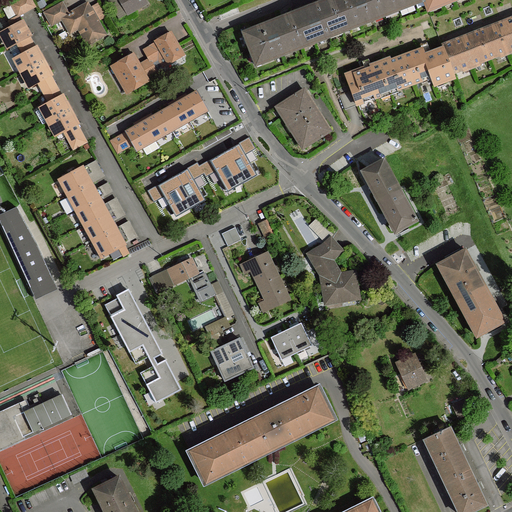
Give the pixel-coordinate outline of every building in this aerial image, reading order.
[(18,17),(19,16),(36,7),(32,0),(19,0),(11,4),(18,17)] [(144,0),(120,0),(128,14),(146,3),(144,0)] [(293,17),(304,46),(343,31),(331,0),(327,0),(293,13),(295,16),(293,17)] [(331,0),(343,31),(384,14),(378,0),(331,0)] [(378,0),(384,14),(421,0),(378,0)] [(424,0),(428,10),(453,0),(424,0)] [(99,2),(90,7),(98,21),(107,16),(99,2)] [(66,10),(63,3),(45,13),(49,20),(66,10)] [(90,7),(88,4),(69,14),(62,18),(69,30),(77,25),(88,45),(106,35),(98,21),(90,7)] [(69,14),(66,10),(49,20),(52,24),(62,18),(69,14)] [(9,47),(18,43),(30,36),(19,16),(18,17),(9,22),(13,28),(2,34),(9,47)] [(254,30),(244,33),(257,66),(284,56),(283,54),(304,46),(293,17),(280,21),(280,19),(254,30)] [(511,19),(480,31),(490,59),(511,50),(511,19)] [(442,46),(444,51),(454,74),(490,59),(480,31),(442,46)] [(165,54),(158,58),(159,60),(163,66),(163,67),(183,56),(177,46),(170,34),(157,41),(165,54)] [(36,48),(30,36),(18,43),(24,55),(36,48)] [(152,46),(158,58),(165,54),(157,41),(151,45),(152,46)] [(16,59),(24,55),(18,43),(9,47),(16,59)] [(158,58),(152,46),(144,50),(149,58),(152,64),(153,64),(159,60),(158,58)] [(24,73),(44,62),(36,48),(24,55),(16,59),(23,73),(24,73)] [(423,49),(404,56),(414,84),(432,78),(435,86),(455,79),(454,74),(444,51),(426,57),(423,49)] [(138,64),(133,55),(126,59),(116,65),(120,74),(119,75),(129,92),(148,81),(147,80),(138,64)] [(369,77),(365,68),(347,75),(350,85),(356,100),(374,94),(376,98),(414,84),(404,56),(372,68),(374,73),(373,75),(369,77)] [(152,64),(149,58),(138,64),(147,80),(158,73),(156,70),(153,64),(152,64)] [(159,60),(153,64),(156,70),(163,66),(159,60)] [(51,75),(44,62),(24,73),(31,86),(38,83),(51,75)] [(63,97),(51,75),(38,83),(44,93),(49,104),(63,97)] [(356,100),(350,85),(338,89),(346,110),(358,105),(356,100)] [(305,89),(280,106),(306,147),(331,131),(305,89)] [(199,96),(182,106),(194,128),(212,117),(199,96)] [(50,121),(70,110),(63,97),(49,104),(43,107),(50,121)] [(81,130),(70,110),(50,121),(49,121),(57,135),(64,131),(68,129),(71,135),(81,130)] [(87,142),(81,130),(71,135),(67,137),(74,149),(79,147),(87,142)] [(235,144),(242,156),(253,149),(247,138),(235,144)] [(242,156),(235,144),(208,161),(224,189),(252,173),(242,156)] [(72,162),(79,169),(86,176),(87,175),(97,164),(83,151),(72,162)] [(387,160),(363,172),(397,235),(421,223),(387,160)] [(184,170),(190,181),(202,175),(196,163),(184,170)] [(75,187),(69,194),(95,218),(112,199),(87,175),(86,176),(79,169),(68,181),(75,187)] [(190,181),(184,170),(156,186),(173,215),(201,199),(190,181)] [(129,241),(141,234),(132,219),(119,226),(129,241)] [(267,221),(260,224),(267,238),(274,235),(267,221)] [(222,233),(228,246),(241,240),(235,227),(222,233)] [(324,287),(327,303),(343,300),(342,297),(358,294),(356,278),(346,280),(345,275),(341,275),(332,260),(342,251),(331,239),(322,248),(310,255),(324,279),(327,279),(328,287),(324,287)] [(44,269),(51,265),(43,249),(36,252),(42,265),(29,271),(30,274),(43,267),(44,269)] [(467,251),(440,266),(459,301),(485,286),(467,251)] [(29,271),(42,265),(36,252),(23,258),(29,271)] [(278,276),(267,253),(248,262),(259,286),(278,276)] [(191,260),(169,270),(175,283),(191,275),(203,301),(215,295),(211,285),(204,271),(198,274),(191,260)] [(30,274),(38,288),(57,277),(51,265),(44,269),(43,267),(30,274)] [(169,270),(151,279),(158,293),(176,285),(175,283),(169,270)] [(278,276),(259,286),(270,309),(289,300),(278,276)] [(57,277),(38,288),(43,297),(63,287),(57,277)] [(158,293),(151,279),(143,282),(150,296),(158,293)] [(211,285),(215,295),(226,318),(227,317),(228,319),(235,315),(219,282),(211,285)] [(144,303),(136,286),(112,297),(120,314),(114,316),(122,331),(139,323),(132,308),(144,303)] [(485,286),(459,301),(478,336),(504,322),(485,286)] [(100,311),(94,298),(87,301),(93,315),(100,311)] [(74,345),(96,335),(81,301),(59,311),(74,345)] [(227,317),(226,318),(212,325),(216,333),(221,331),(231,326),(228,319),(227,317)] [(302,322),(271,336),(282,359),(313,345),(302,322)] [(212,325),(206,328),(210,336),(216,333),(212,325)] [(227,345),(212,352),(219,366),(246,353),(240,339),(227,345)] [(246,353),(219,366),(226,380),(253,367),(246,353)] [(415,356),(398,364),(409,388),(426,380),(415,356)] [(254,418),(271,451),(335,419),(318,387),(254,418)] [(0,415),(0,446),(70,413),(62,396),(28,412),(25,404),(0,415)] [(473,412),(467,399),(454,405),(460,418),(473,412)] [(254,418),(189,450),(207,483),(271,451),(254,418)] [(450,427),(425,438),(446,483),(471,472),(450,427)] [(87,469),(71,477),(74,485),(91,477),(87,469)] [(471,472),(446,483),(459,511),(471,511),(487,505),(471,472)] [(96,489),(107,511),(136,511),(120,477),(106,484),(96,489)] [(344,511),(379,511),(372,498),(344,511)]
